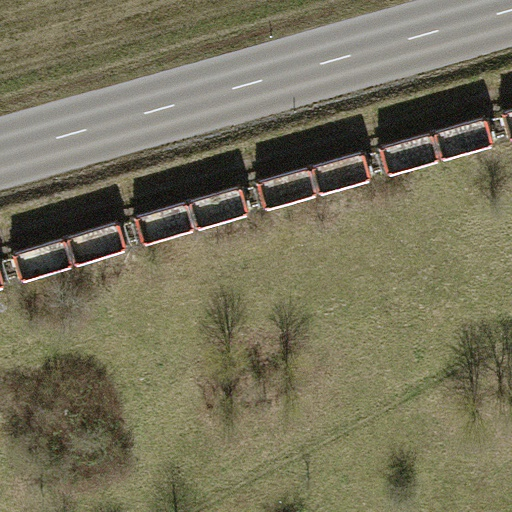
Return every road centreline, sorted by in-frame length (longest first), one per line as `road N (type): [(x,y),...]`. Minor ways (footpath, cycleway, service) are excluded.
road 1 (secondary): [(0,154),(511,8)]
road 2 (track): [(511,93),(0,238)]
